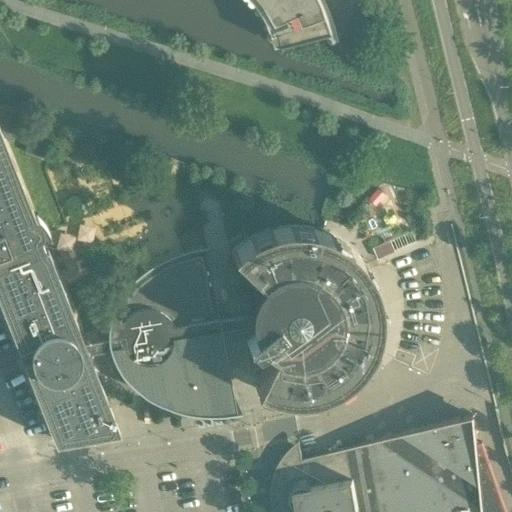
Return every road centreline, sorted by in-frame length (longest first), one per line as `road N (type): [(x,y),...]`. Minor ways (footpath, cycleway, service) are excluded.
road 1 (residential): [(203,446),(402,403),(470,375)]
road 2 (unclassified): [(0,480),(203,446)]
road 3 (secondary): [(437,0),(476,159)]
road 4 (secondary): [(511,156),(472,0)]
road 5 (secondary): [(476,159),(511,302)]
road 6 (unclassified): [(470,375),(445,252)]
